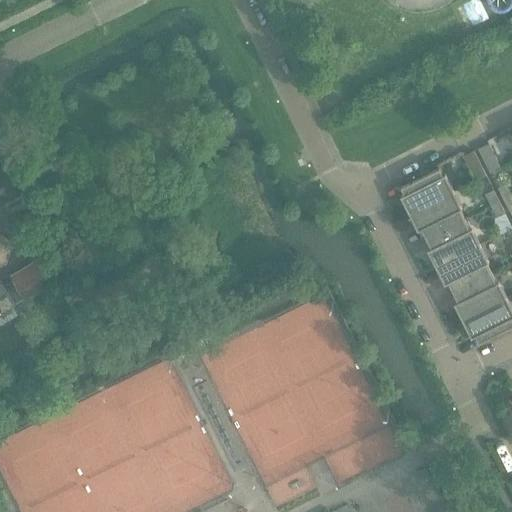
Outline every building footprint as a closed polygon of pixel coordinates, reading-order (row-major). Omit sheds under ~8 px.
[(501,167),(489,144),(489,143),(478,149),(490,172),(501,167)] [(0,203),(27,188),(3,146),(0,147),(0,203)] [(486,175),(474,151),(464,156),(475,180),(486,175)] [(410,212),(455,190),(448,175),(444,177),(439,168),(401,187),(404,193),(401,195),(410,212)] [(511,195),(506,184),(498,188),(504,199),(511,195)] [(465,218),(459,206),(462,205),(455,190),(410,212),(418,230),(422,229),(426,238),(465,218)] [(499,201),(494,190),(485,194),(491,205),(499,201)] [(505,213),(499,201),(491,205),(497,217),(505,213)] [(482,243),(474,228),(471,230),(465,218),(426,238),(431,247),(427,248),(436,266),(482,243)] [(0,228),(0,261),(16,256),(5,227),(0,228)] [(491,272),(485,260),(489,258),(482,243),(436,266),(445,284),(449,282),(453,291),(491,272)] [(15,305),(53,282),(39,258),(10,274),(15,281),(5,287),(1,281),(0,281),(0,327),(21,315),(15,305)] [(509,297),(501,282),(497,284),(491,272),(453,291),(458,300),(454,302),(463,320),(509,297)] [(511,325),(511,304),(509,297),(463,320),(472,339),(476,337),(478,342),(511,325)]
